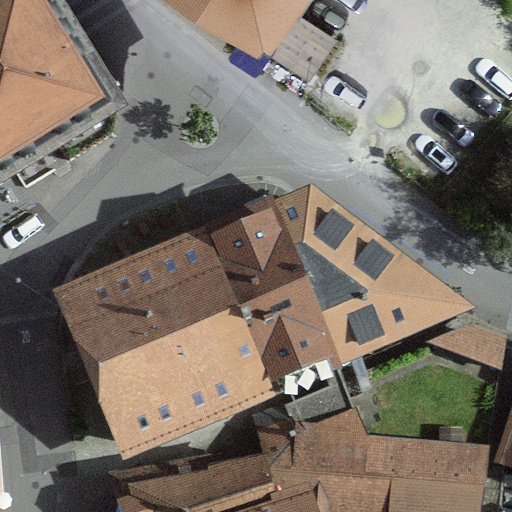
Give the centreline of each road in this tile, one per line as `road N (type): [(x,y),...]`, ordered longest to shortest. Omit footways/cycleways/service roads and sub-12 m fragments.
road 1 (residential): [(287,148),(406,234),(511,291)]
road 2 (residential): [(49,511),(38,345),(14,251)]
road 3 (residential): [(132,203),(287,148)]
road 4 (residential): [(180,60),(132,203)]
road 5 (residential): [(180,60),(287,148)]
road 6 (residential): [(132,203),(14,251)]
